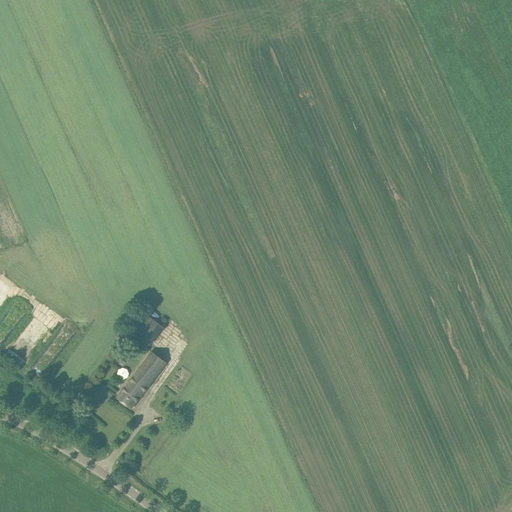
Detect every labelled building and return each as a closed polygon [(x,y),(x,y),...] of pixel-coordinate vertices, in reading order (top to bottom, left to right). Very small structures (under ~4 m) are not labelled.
[(163,327),(142,312),(128,330),(149,346),(163,327)] [(31,349),(51,324),(40,316),(21,341),(31,349)] [(161,319),(159,321),(164,325),(167,320),(163,317),(161,319)] [(141,382),(147,386),(166,362),(151,351),(131,378),(139,385),(141,382)] [(131,409),(147,386),(141,382),(139,385),(131,378),(116,398),(131,409)]
